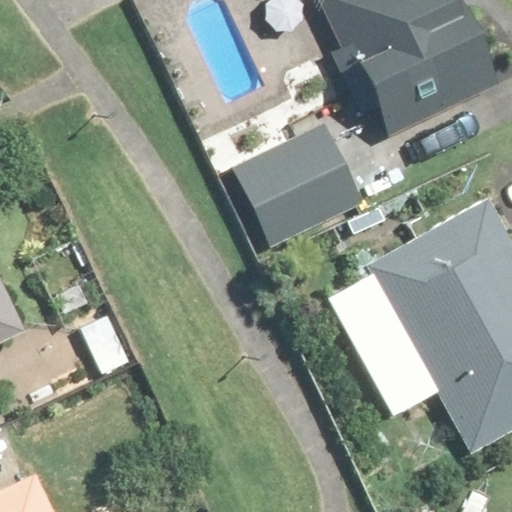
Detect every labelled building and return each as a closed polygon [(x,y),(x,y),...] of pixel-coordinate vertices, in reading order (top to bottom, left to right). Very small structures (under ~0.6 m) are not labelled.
[(473,0),(328,0),(385,134),(508,82),(473,0)] [(325,112),(229,156),(266,236),(362,192),(325,112)] [(511,213),(493,178),(359,250),(471,455),(511,433),(511,213)] [(0,267),(0,331),(24,321),(0,267)] [(0,511),(132,511),(128,503),(107,511),(64,511),(38,453),(0,469),(0,511)]
